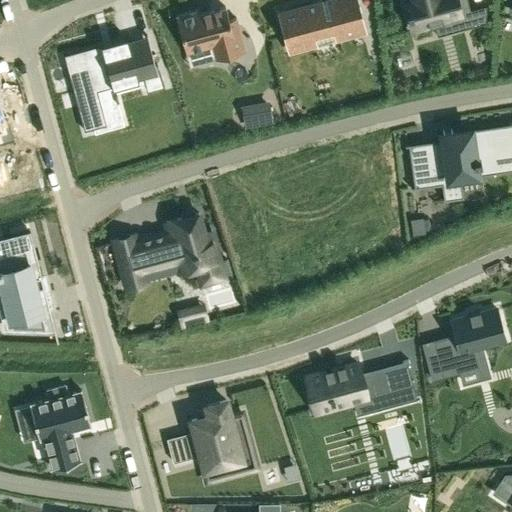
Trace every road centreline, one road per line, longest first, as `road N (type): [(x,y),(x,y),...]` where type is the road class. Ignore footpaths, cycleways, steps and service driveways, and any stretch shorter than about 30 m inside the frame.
road 1 (unclassified): [(65,214),(314,132),(511,91)]
road 2 (residential): [(116,394),(318,345),(511,259)]
road 3 (unclassified): [(65,214),(116,394)]
road 4 (unclassified): [(22,38),(65,214)]
road 5 (unclassified): [(116,394),(147,511)]
